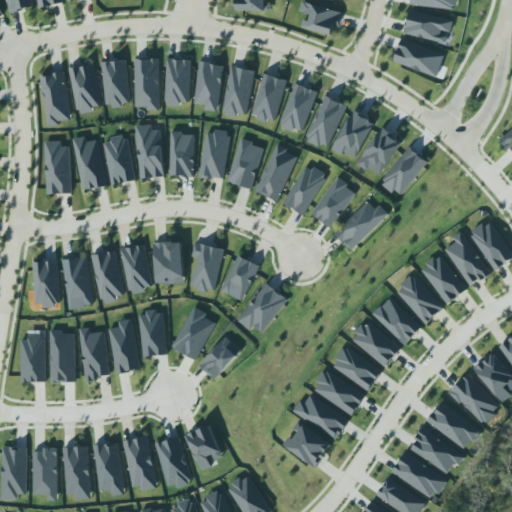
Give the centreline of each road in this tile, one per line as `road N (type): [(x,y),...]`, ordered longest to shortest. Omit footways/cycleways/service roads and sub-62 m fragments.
road 1 (residential): [(16,49),(104,29),(193,27),(275,42),(355,69),(442,126),(511,206)]
road 2 (residential): [(18,227),(188,209),(254,226),(302,256)]
road 3 (residential): [(0,339),(24,146),(16,49)]
road 4 (residential): [(511,299),(420,376),(321,511)]
road 5 (residential): [(171,395),(98,412),(0,415)]
road 6 (tertiary): [(463,145),(492,101),(503,32)]
